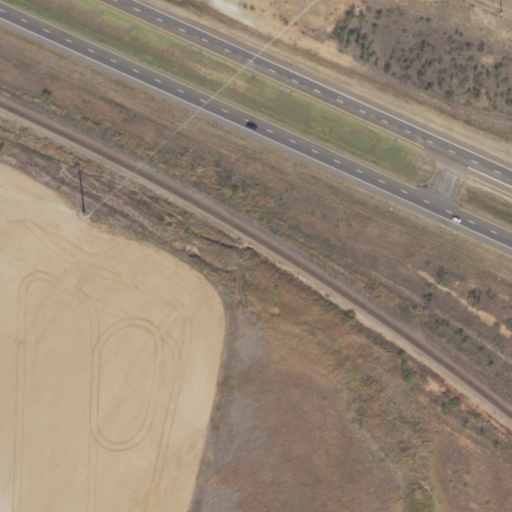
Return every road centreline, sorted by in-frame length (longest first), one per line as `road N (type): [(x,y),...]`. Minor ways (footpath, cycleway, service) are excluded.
road 1 (trunk): [(0,15),(425,203)]
road 2 (trunk): [(511,176),(123,0)]
road 3 (residential): [(511,291),(442,234),(425,203)]
